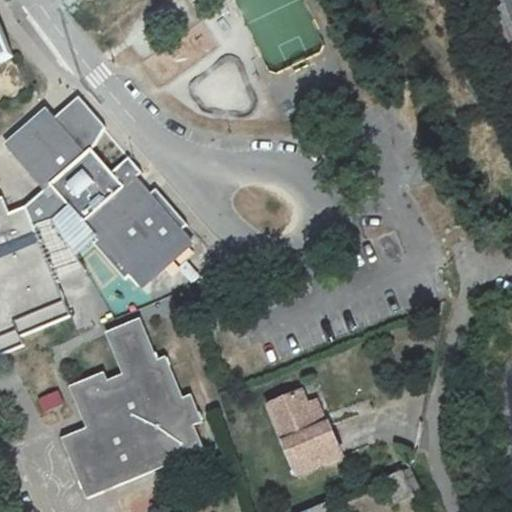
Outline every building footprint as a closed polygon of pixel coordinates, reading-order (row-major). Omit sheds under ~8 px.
[(0,67),(0,68),(0,67),(0,61),(17,55),(0,15),(0,67)] [(56,117),(50,110),(7,144),(47,193),(53,186),(68,208),(93,245),(123,279),(130,274),(144,290),(198,245),(184,229),(189,226),(159,190),(153,194),(139,177),(143,172),(131,159),(113,172),(93,148),(107,127),(81,97),(56,117)] [(93,245),(68,208),(56,219),(37,226),(30,210),(18,214),(12,199),(0,203),(0,344),(1,347),(28,337),(24,328),(69,308),(61,283),(90,270),(82,255),(93,245)] [(91,425),(68,435),(93,496),(210,447),(201,425),(209,421),(197,392),(188,396),(171,354),(163,357),(147,318),(112,333),(127,371),(113,377),(111,371),(75,385),(91,425)] [(58,390),(36,398),(42,415),(64,407),(58,390)] [(300,395),(269,408),(296,475),(340,458),(327,427),(315,432),(305,407),(300,395)] [(317,402),(305,407),(315,432),(327,427),(317,402)] [(415,465),(408,468),(419,494),(426,491),(415,465)] [(419,494),(408,468),(389,476),(400,502),(419,494)] [(332,511),(328,501),(310,508),(311,511),(332,511)]
